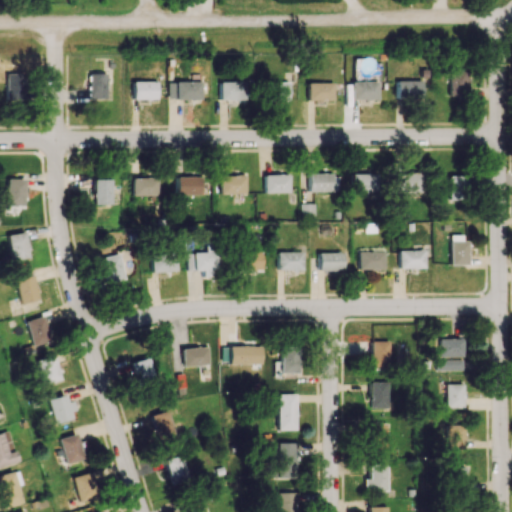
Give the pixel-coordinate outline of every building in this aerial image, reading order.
[(464,69),(446,69),(446,95),(464,95),(464,69)] [(88,98),(106,98),(105,73),(87,73),(88,98)] [(19,101),(19,75),(3,75),(3,101),(19,101)] [(394,98),(419,99),(420,81),(395,80),(394,98)] [(156,81),(131,81),(131,99),(156,99),(156,81)] [(200,99),(200,81),(166,82),(167,99),(200,99)] [(218,100),(242,99),(242,81),(218,82),(218,100)] [(350,99),(376,99),(376,81),(350,81),(350,99)] [(287,82),(265,82),(266,100),(287,99),(287,82)] [(306,83),(306,100),(332,100),(332,82),(306,83)] [(307,173),(307,192),(339,191),(338,173),(307,173)] [(376,173),(351,173),(351,192),(376,192),(376,173)] [(420,192),(420,174),(395,173),(394,192),(420,192)] [(262,192),(288,192),(288,174),(263,174),(262,192)] [(218,176),(219,194),(245,193),(244,175),(218,176)] [(447,200),(464,201),(465,176),(447,175),(447,200)] [(175,194),(200,194),(200,176),(175,176),(175,194)] [(132,196),(157,195),(157,177),(131,177),(132,196)] [(23,179),(5,178),(4,204),(22,205),(23,179)] [(94,179),(93,205),(111,205),(112,179),(94,179)] [(10,260),(28,257),(23,232),(6,235),(10,260)] [(464,235),(448,235),(447,265),(464,265),(464,235)] [(150,272),(176,271),(175,249),(149,250),(150,272)] [(398,268),(423,267),(423,249),(397,250),(398,268)] [(201,269),(201,277),(214,277),(214,251),(185,252),(186,270),(201,269)] [(261,269),(260,251),(239,251),(240,270),(261,269)] [(276,269),(302,269),(302,251),(275,251),(276,269)] [(383,251),(356,251),(357,269),(383,269),(383,251)] [(342,252),(317,252),(316,270),(341,271),(342,252)] [(123,279),(118,253),(100,256),(105,282),(123,279)] [(15,278),(19,303),(36,300),(32,276),(15,278)] [(25,320),(31,345),(23,347),(25,354),(39,351),(37,345),(49,342),(42,315),(25,320)] [(437,338),(436,357),(460,357),(461,338),(437,338)] [(369,369),(387,369),(388,341),(369,340),(369,369)] [(228,364),(261,363),(261,345),(227,346),(228,364)] [(279,372),(297,373),(298,346),(279,345),(279,372)] [(207,365),(207,347),(181,347),(181,365),(207,365)] [(44,385),(61,379),(53,354),(36,360),(44,385)] [(434,370),(462,370),(461,358),(433,359),(434,370)] [(150,362),(132,363),(133,380),(151,379),(150,362)] [(369,408),(386,408),(387,382),(369,381),(369,408)] [(460,384),(443,384),(443,408),(460,407),(460,384)] [(294,393),(276,394),(276,430),(295,429),(294,393)] [(75,419),(71,400),(66,401),(65,395),(49,398),(53,423),(75,419)] [(175,433),(167,410),(150,415),(157,439),(175,433)] [(386,449),(386,422),(368,422),(367,449),(386,449)] [(461,449),(461,424),(443,425),(444,449),(461,449)] [(0,465),(16,461),(6,430),(0,431),(0,465)] [(58,437),(65,463),(83,458),(75,433),(58,437)] [(294,442),(276,441),(275,478),(293,478),(294,442)] [(165,459),(172,487),(189,483),(182,455),(165,459)] [(386,464),(368,465),(369,478),(363,478),(364,491),(387,490),(386,464)] [(462,467),(446,467),(446,487),(463,486),(462,467)] [(16,470),(0,474),(0,501),(2,507),(20,502),(15,486),(20,484),(16,470)] [(97,496),(90,471),(71,476),(78,502),(97,496)] [(275,491),(275,511),(294,511),(294,491),(275,491)]
